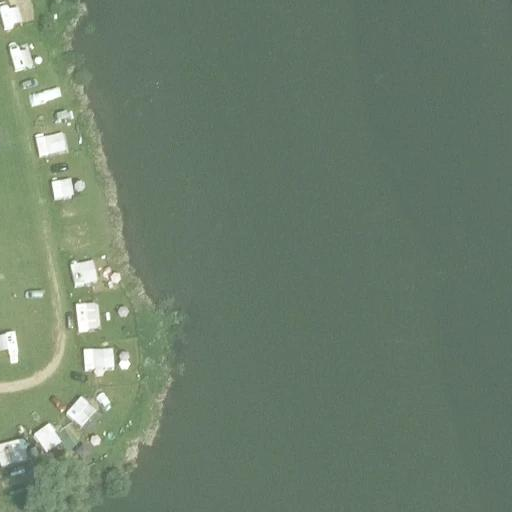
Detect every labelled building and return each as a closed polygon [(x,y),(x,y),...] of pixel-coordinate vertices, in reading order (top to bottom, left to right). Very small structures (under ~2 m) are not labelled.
[(6,10),(11,31),(38,25),(33,4),(6,10)] [(47,83),(25,84),(26,110),(49,109),(47,83)] [(53,207),(60,228),(81,221),(74,200),(53,207)] [(104,305),(81,310),(85,331),(108,327),(104,305)] [(115,368),(128,366),(124,336),(110,338),(115,368)] [(89,368),(113,366),(109,337),(86,340),(89,368)] [(113,396),(112,375),(90,376),(91,397),(113,396)] [(98,431),(104,413),(83,406),(76,423),(98,431)] [(56,440),(78,457),(90,442),(68,425),(56,440)]
